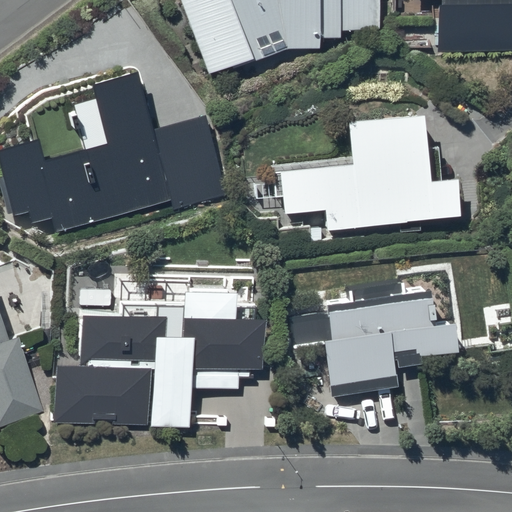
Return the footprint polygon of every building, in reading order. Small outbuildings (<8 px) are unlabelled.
[(180,0),(208,71),(230,62),(233,70),(287,49),(319,48),(318,38),(339,37),(339,30),(379,29),(377,0),(180,0)] [(511,0),(441,0),(442,6),(436,6),(437,50),(511,47),(511,0)] [(95,98),(72,104),(84,147),(45,158),(39,137),(0,147),(0,165),(14,215),(29,211),(33,223),(52,217),(56,231),(171,199),(174,209),(227,195),(205,115),(154,129),(139,72),(91,85),(95,98)] [(419,112),(343,121),(348,165),(278,173),(282,211),(321,207),(323,229),(454,215),(450,175),(426,178),(419,112)] [(423,289),(321,305),(326,338),(318,339),(327,398),(396,388),(393,369),(418,365),(417,354),(450,349),(446,319),(428,322),(423,289)] [(160,315),(78,313),(78,364),(53,366),(51,421),(189,427),(189,387),(237,389),(239,379),(249,379),(248,369),(259,367),(261,320),(234,318),(233,293),(181,291),(178,335),(161,335),(160,315)] [(7,337),(0,319),(0,428),(44,412),(15,334),(7,337)]
